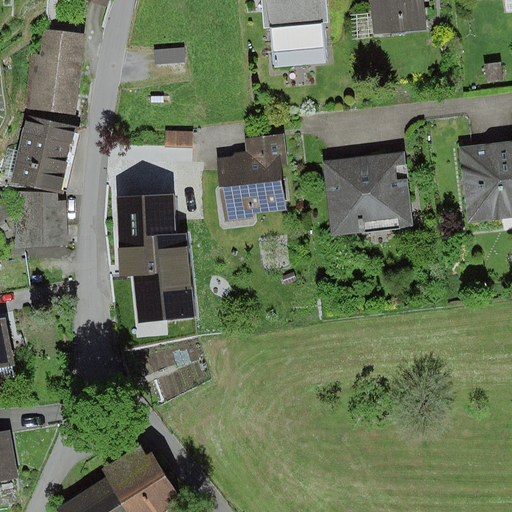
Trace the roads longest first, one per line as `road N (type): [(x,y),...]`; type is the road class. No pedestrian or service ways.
road 1 (residential): [(95,332),(92,190),(126,0)]
road 2 (residential): [(60,460),(86,388),(95,332)]
